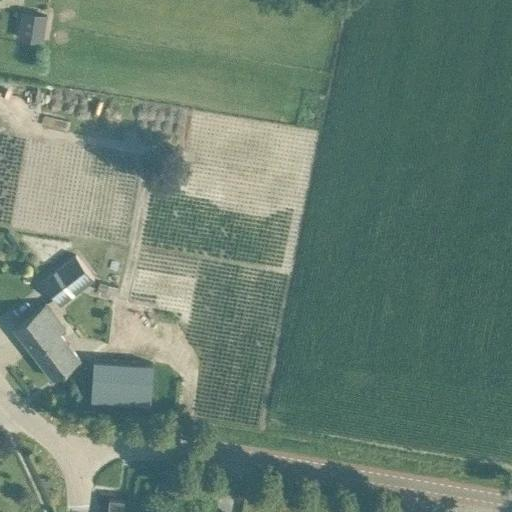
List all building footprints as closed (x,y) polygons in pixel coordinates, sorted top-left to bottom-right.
[(44,42),(47,14),(21,11),(17,39),(44,42)] [(217,181),(198,177),(194,194),(213,198),(217,181)] [(77,254),(43,280),(61,304),(95,279),(77,254)] [(46,303),(14,327),(53,378),(80,358),(60,332),(65,328),(46,303)] [(94,360),(92,400),(152,404),(154,364),(94,360)] [(107,511),(123,511),(125,500),(109,498),(107,511)]
